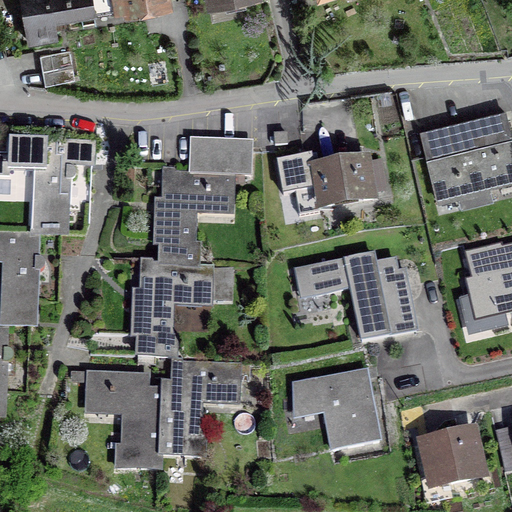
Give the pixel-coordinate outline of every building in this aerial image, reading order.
[(21,0),(28,42),(57,37),(54,21),(167,2),(166,0),(21,0)] [(70,51),(40,56),(45,85),(75,80),(70,51)] [(511,142),(504,112),(422,132),(439,201),(459,196),(462,207),(491,200),(488,187),(511,180),(511,142)] [(286,134),(274,135),(275,146),(287,145),(286,134)] [(68,163),(92,164),(92,144),(10,141),(10,148),(0,147),(0,174),(9,175),(9,167),(39,168),(36,234),(38,234),(65,236),(67,181),(74,180),(76,175),(73,169),(68,168),(68,163)] [(190,169),(190,174),(233,176),(250,177),(251,146),(191,144),(190,169)] [(312,171),(315,188),(295,192),(300,216),(319,213),(318,208),(372,199),(370,184),(384,182),(381,165),(367,168),(366,161),(312,171)] [(160,266),(197,267),(198,245),(193,244),(195,207),(232,208),(233,176),(190,174),(174,173),(174,187),(164,186),(163,214),(156,213),(155,245),(161,246),(160,266)] [(4,325),(6,325),(33,327),(36,272),(41,271),(45,266),(43,261),(37,258),(38,234),(36,234),(0,232),(0,259),(7,259),(4,325)] [(503,246),(466,255),(472,281),(465,283),(474,321),(511,312),(511,246),(504,249),(503,246)] [(410,301),(402,302),(394,261),(375,265),(373,256),(310,269),(315,296),(351,289),(362,342),(416,331),(410,301)] [(211,268),(197,267),(160,266),(152,265),(151,278),(142,278),(141,305),(134,305),(133,337),(138,337),(138,357),(175,358),(176,336),(171,336),(173,299),(229,301),(230,269),(211,268)] [(5,350),(6,325),(4,325),(0,325),(0,417),(2,418),(5,364),(10,363),(13,357),(11,351),(5,350)] [(162,407),(160,456),(203,457),(204,435),(199,435),(201,397),(238,399),(238,381),(248,382),(248,366),(180,364),(180,377),(163,378),(163,392),(162,407)] [(160,471),(160,456),(162,407),(153,407),(154,391),(147,390),(147,377),(73,375),(73,382),(88,383),(87,408),(124,409),(123,447),(118,446),(117,469),(160,471)] [(379,443),(371,401),(369,402),(365,381),(346,384),(344,376),(295,386),(295,413),(324,408),(332,451),(379,443)] [(511,430),(498,433),(506,472),(511,470),(511,430)] [(485,476),(473,433),(421,444),(431,489),(485,476)]
